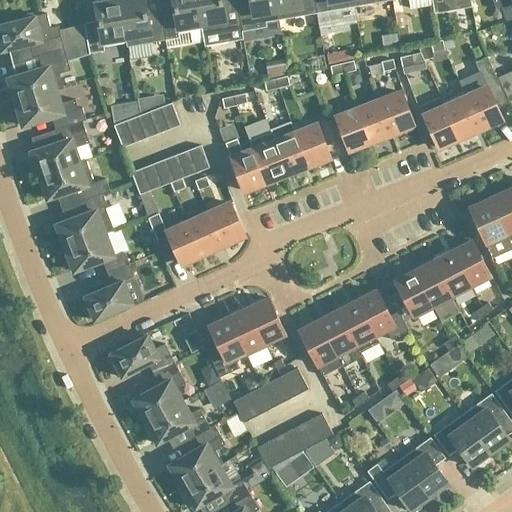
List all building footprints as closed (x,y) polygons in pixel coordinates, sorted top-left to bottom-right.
[(104,53),(103,48),(125,44),(126,44),(118,2),(111,4),(110,0),(96,3),(97,6),(94,7),(98,28),(84,30),(88,56),(104,53)] [(126,0),(126,1),(118,2),(126,44),(125,44),(126,49),(164,42),(160,17),(147,19),(143,0),(126,0)] [(160,17),(164,42),(178,40),(177,35),(201,31),(202,31),(196,0),(170,0),(173,14),(160,17)] [(196,0),(202,31),(201,31),(201,36),(226,31),(228,44),(242,41),(241,34),(236,3),(222,6),(221,0),(196,0)] [(248,0),(249,1),(236,3),(241,34),(266,29),(265,24),(278,22),(274,0),(248,0)] [(274,0),(278,22),(316,15),(313,0),(274,0)] [(313,0),(316,15),(354,9),(351,0),(313,0)] [(351,0),(354,9),(391,2),(391,0),(351,0)] [(510,7),(511,13),(511,0),(491,0),(495,12),(510,7)] [(19,22),(0,26),(0,53),(29,46),(32,60),(37,58),(63,50),(57,28),(49,30),(45,15),(32,19),(31,15),(18,19),(19,22)] [(441,42),(430,45),(432,55),(444,52),(441,42)] [(349,44),(325,49),(327,59),(351,55),(349,44)] [(15,105),(55,93),(63,91),(58,76),(70,72),(63,50),(37,58),(41,70),(7,81),(8,83),(5,84),(9,97),(12,96),(15,105)] [(411,57),(399,60),(401,69),(413,67),(411,57)] [(466,98),(480,130),(501,121),(487,90),(498,85),(486,59),(474,64),(479,75),(472,78),(469,84),(474,95),(466,98)] [(392,61),(380,64),(383,74),(394,71),(392,61)] [(341,66),(343,75),(355,73),(353,63),(341,66)] [(343,75),(341,66),(329,68),(332,78),(343,75)] [(275,81),(277,91),(289,88),(286,78),(275,81)] [(277,91),(275,81),(263,84),(265,93),(277,91)] [(54,132),(81,123),(85,122),(81,110),(77,111),(74,101),(59,106),(55,93),(15,105),(22,128),(51,119),(54,132)] [(378,103),(391,136),(413,127),(400,94),(378,103)] [(480,130),(466,98),(464,94),(441,104),(458,141),(480,130)] [(233,98),(235,108),(247,105),(244,95),(233,98)] [(181,122),(190,118),(182,98),(173,101),(181,122)] [(235,108),(233,98),(221,101),(223,111),(235,108)] [(437,150),(458,141),(441,104),(439,99),(419,109),(437,150)] [(391,136),(378,103),(357,111),(370,144),(391,136)] [(171,105),(159,109),(168,132),(179,127),(171,105)] [(159,109),(148,114),(156,136),(168,132),(159,109)] [(370,144),(357,111),(335,119),(348,152),(370,144)] [(148,114),(136,118),(145,141),(156,136),(148,114)] [(136,118),(125,123),(133,145),(145,141),(136,118)] [(38,177),(77,163),(73,150),(88,145),(81,123),(54,132),(58,145),(30,154),(38,177)] [(125,123),(113,127),(122,150),(133,145),(125,123)] [(271,137),(286,176),(307,168),(294,135),(290,124),(269,132),(271,137)] [(294,135),(307,168),(329,159),(316,127),(294,135)] [(252,152),(265,184),(286,176),(271,137),(249,145),(252,152)] [(236,141),(224,146),(243,193),(265,184),(252,152),(241,156),(236,141)] [(200,147),(188,152),(197,174),(209,170),(200,147)] [(185,179),(191,176),(197,174),(188,152),(177,156),(185,179)] [(165,161),(174,183),(181,180),(185,179),(177,156),(165,161)] [(79,204),(102,196),(109,193),(105,181),(93,185),(84,161),(77,163),(38,177),(41,186),(38,187),(42,200),(46,199),(46,201),(75,191),(79,204)] [(162,188),(170,185),(174,183),(165,161),(154,165),(162,188)] [(154,165),(142,170),(151,192),(162,188),(154,165)] [(142,170),(130,174),(139,197),(151,192),(142,170)] [(205,179),(194,183),(198,192),(209,188),(205,179)] [(174,183),(170,185),(173,194),(184,190),(181,180),(174,183)] [(511,201),(508,193),(490,201),(507,240),(511,238),(511,201)] [(65,250),(104,236),(113,232),(104,209),(106,208),(102,196),(79,204),(83,216),(56,227),(56,229),(53,230),(58,243),(61,242),(65,250)] [(122,211),(137,210),(136,197),(122,198),(122,211)] [(490,201),(468,211),(469,212),(487,250),(492,261),(511,252),(507,240),(490,201)] [(208,215),(222,247),(244,237),(229,205),(208,215)] [(201,256),(187,224),(166,234),(157,215),(147,220),(156,243),(168,239),(180,266),(201,256)] [(222,247),(208,215),(187,224),(201,256),(222,247)] [(101,263),(106,275),(128,266),(124,254),(112,258),(104,236),(65,250),(68,258),(64,259),(69,272),(72,271),(73,273),(101,263)] [(451,254),(469,288),(489,277),(472,244),(473,244),(472,243),(451,254)] [(469,288),(451,254),(433,264),(451,297),(469,288)] [(453,301),(451,297),(433,264),(414,273),(434,311),(453,301)] [(94,323),(117,313),(118,316),(133,309),(122,283),(133,278),(128,266),(106,275),(111,287),(83,299),(84,301),(81,302),(87,315),(90,314),(94,323)] [(434,311),(414,273),(393,284),(394,285),(394,284),(414,322),(434,311)] [(376,292),(356,303),(356,304),(374,337),(375,337),(385,331),(390,342),(408,333),(398,313),(389,318),(377,294),(376,292)] [(268,300),(247,310),(247,311),(248,310),(264,345),(265,344),(284,335),(269,302),(269,301),(268,300)] [(374,337),(356,304),(337,313),(355,347),(354,347),(358,356),(360,355),(379,345),(375,337),(374,337)] [(487,305),(481,309),(486,316),(492,311),(487,305)] [(481,309),(475,314),(479,321),(486,316),(481,309)] [(246,359),(267,349),(265,344),(264,345),(248,310),(247,311),(229,319),(244,354),(246,359)] [(355,347),(337,313),(319,323),(341,367),(351,362),(352,364),(362,359),(360,355),(358,356),(354,347),(355,347)] [(234,359),(244,354),(229,319),(208,329),(208,330),(209,330),(219,352),(208,357),(219,379),(239,370),(234,359)] [(298,333),(298,334),(299,334),(321,378),(341,367),(319,323),(319,322),(298,333)] [(158,360),(145,335),(130,342),(132,345),(109,356),(113,365),(110,366),(117,379),(120,377),(121,379),(148,366),(153,377),(174,366),(169,355),(158,360)] [(456,337),(449,341),(454,348),(460,343),(456,337)] [(454,348),(449,341),(443,346),(447,352),(454,348)] [(383,374),(391,368),(377,349),(369,355),(383,374)] [(280,361),(273,365),(276,372),(284,369),(280,361)] [(140,416),(144,424),(181,404),(174,391),(185,385),(174,366),(153,377),(159,388),(132,402),(134,404),(131,406),(137,418),(140,416)] [(285,376),(297,397),(307,391),(296,370),(285,376)] [(399,387),(407,382),(402,375),(395,381),(399,387)] [(275,381),(286,402),(297,397),(285,376),(275,381)] [(511,380),(494,393),(509,414),(511,412),(511,380)] [(264,387),(275,408),(286,402),(275,381),(264,387)] [(395,381),(387,387),(391,393),(399,387),(395,381)] [(253,392),(265,414),(275,408),(264,387),(253,392)] [(243,398),(254,419),(265,414),(253,392),(243,398)] [(362,405),(368,400),(364,394),(357,398),(362,405)] [(462,417),(489,455),(508,441),(496,424),(506,417),(491,396),(462,417)] [(254,419),(243,398),(232,403),(243,425),(254,419)] [(357,398),(351,403),(356,409),(362,405),(357,398)] [(188,416),(181,404),(144,424),(148,431),(145,433),(152,445),(155,444),(156,445),(183,431),(188,442),(209,430),(199,411),(188,416)] [(321,416),(311,421),(322,442),(332,437),(321,416)] [(489,455),(462,417),(433,437),(448,458),(458,451),(470,469),(489,455)] [(311,421),(300,427),(311,448),(322,442),(311,421)] [(214,453),(224,446),(213,427),(209,430),(188,442),(194,452),(169,468),(170,469),(167,471),(174,483),(177,482),(181,489),(218,468),(222,466),(214,453)] [(300,427),(289,432),(300,454),(311,448),(300,427)] [(289,432),(279,438),(290,459),(300,454),(289,432)] [(279,438),(268,443),(279,465),(290,459),(279,438)] [(444,461),(430,439),(401,460),(428,499),(447,485),(435,467),(444,461)] [(257,449),(268,470),(279,465),(268,443),(257,449)] [(408,511),(409,511),(428,499),(401,460),(382,474),(376,466),(366,473),(387,502),(396,495),(408,511)] [(218,468),(181,489),(186,496),(183,498),(190,510),(193,508),(194,510),(198,508),(220,495),(226,505),(247,493),(269,479),(260,464),(249,470),(252,475),(239,483),(230,489),(218,468)] [(340,504),(345,511),(374,511),(383,504),(369,483),(340,504)] [(257,511),(258,511),(247,493),(226,505),(230,511),(257,511)]
